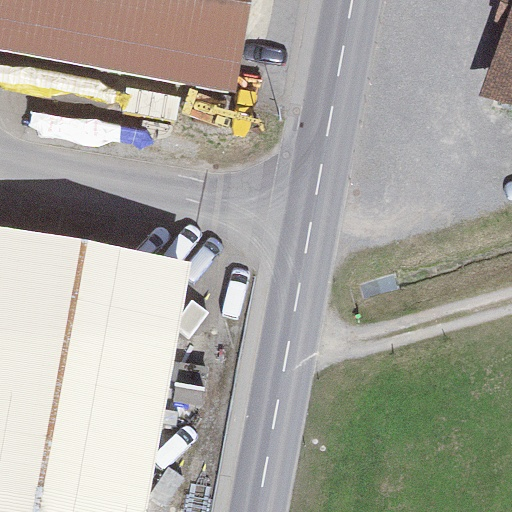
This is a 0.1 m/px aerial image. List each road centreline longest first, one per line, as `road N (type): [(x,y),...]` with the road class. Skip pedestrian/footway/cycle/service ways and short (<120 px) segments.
road 1 (tertiary): [(244,511),(347,0)]
road 2 (track): [(511,304),(274,366)]
